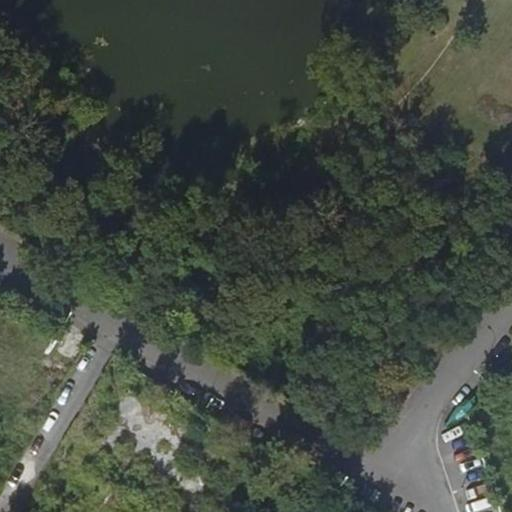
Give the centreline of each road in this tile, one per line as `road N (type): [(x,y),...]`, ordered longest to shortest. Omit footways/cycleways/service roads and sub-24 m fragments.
road 1 (residential): [(410,434),(392,457),(367,466),(340,462),(0,256)]
road 2 (residential): [(511,308),(410,434)]
